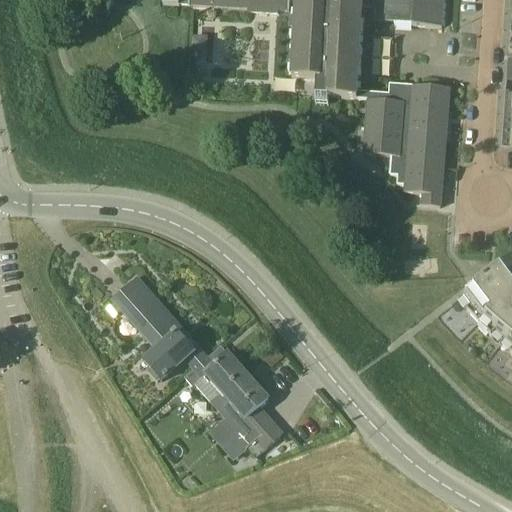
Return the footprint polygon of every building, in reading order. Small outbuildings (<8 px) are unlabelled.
[(163,0),(163,6),(248,12),(248,14),(278,16),(278,13),(290,13),(290,4),(296,4),(292,81),(317,82),(316,106),(328,107),(329,100),(368,102),(368,95),(357,94),(363,9),(374,10),(373,22),(383,23),(413,25),(412,29),(441,30),(443,0),(163,0)] [(368,102),(366,130),(410,133),(411,115),(412,96),(405,96),(406,88),(390,86),(390,87),(389,96),(368,95),(368,102)] [(412,96),(411,115),(445,118),(446,107),(448,107),(450,91),(413,88),(412,96)] [(410,133),(409,142),(445,145),(447,129),(445,129),(445,118),(411,115),(410,133)] [(366,130),(363,157),(392,159),(391,178),(398,179),(397,187),(405,188),(407,169),(409,142),(410,133),(366,130)] [(409,142),(407,169),(441,172),(442,161),(444,161),(445,145),(409,142)] [(405,188),(405,196),(411,196),(423,197),(422,209),(440,211),(440,210),(439,209),(440,199),(441,199),(441,193),(442,183),(440,182),(441,172),(407,169),(405,188)] [(511,262),(501,270),(511,281),(511,262)] [(511,281),(501,270),(458,303),(459,304),(500,348),(511,356),(511,281)] [(185,381),(208,361),(137,280),(111,303),(156,353),(145,363),(161,384),(184,364),(193,374),(185,381)] [(208,361),(185,381),(193,389),(205,378),(221,396),(245,376),(228,357),(215,368),(208,361)] [(269,402),(245,376),(210,406),(226,424),(220,429),(244,456),(250,451),(249,450),(256,444),(248,435),(266,419),(259,411),(269,402)] [(274,428),(266,419),(248,435),(256,444),(274,428)] [(249,450),(257,459),(282,436),(274,428),(256,444),(249,450)]
